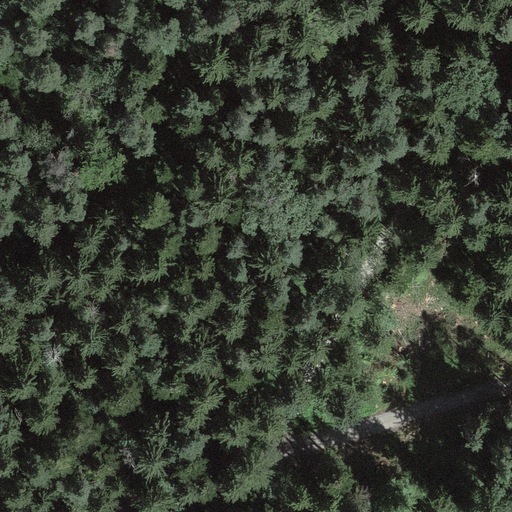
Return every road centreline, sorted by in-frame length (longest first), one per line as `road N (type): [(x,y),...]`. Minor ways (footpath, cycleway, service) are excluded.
road 1 (track): [(248,464),(422,196),(511,21)]
road 2 (track): [(248,464),(511,384)]
road 3 (track): [(100,511),(248,464)]
